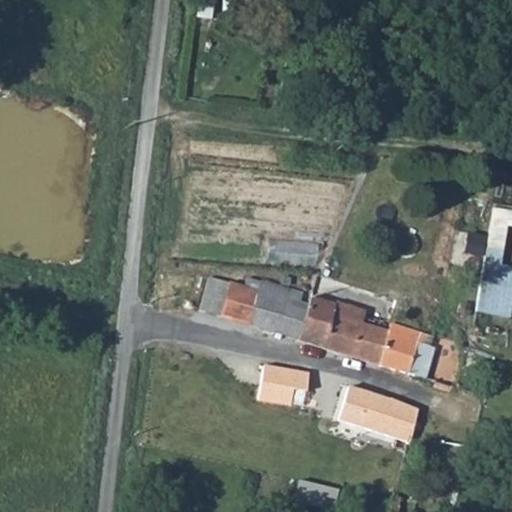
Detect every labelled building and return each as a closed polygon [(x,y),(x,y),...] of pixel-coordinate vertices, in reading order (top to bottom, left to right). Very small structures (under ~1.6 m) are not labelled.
[(476,312),(511,315),(511,263),(506,263),(511,208),(511,206),(492,205),(489,231),(468,229),(465,257),(481,258),(476,312)] [(209,279),(199,312),(275,335),(275,334),(288,290),(260,282),(260,284),(246,279),(244,289),(209,279)] [(288,290),(275,334),(275,335),(297,342),(308,306),(300,303),(303,294),(288,290)] [(308,306),(297,342),(321,349),(334,306),(310,298),(308,306)] [(334,306),(321,349),(379,366),(387,333),(362,326),(366,313),(335,304),(334,306)] [(387,333),(379,366),(424,379),(434,348),(421,345),(424,335),(390,325),(387,333)] [(262,367),(256,407),(264,409),(265,403),(289,406),(291,391),(305,393),(307,375),(304,374),(262,367)] [(417,412),(390,401),(348,389),(336,422),(394,441),(392,449),(404,454),(417,412)] [(299,480),(295,500),(337,507),(340,487),(299,480)] [(388,511),(390,502),(385,499),(381,500),(379,501),(377,503),(376,505),(376,509),(377,511),(376,511),(388,511)]
